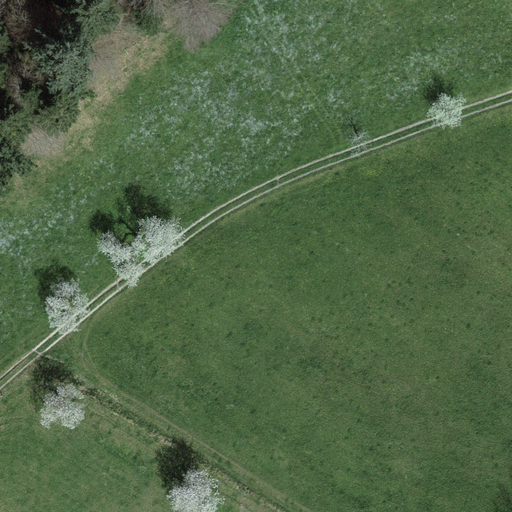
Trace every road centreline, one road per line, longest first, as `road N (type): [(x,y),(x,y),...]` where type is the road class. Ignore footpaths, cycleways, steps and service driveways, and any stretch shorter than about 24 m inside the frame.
road 1 (track): [(511,95),(255,192),(181,231),(0,382)]
road 2 (track): [(31,357),(269,511)]
